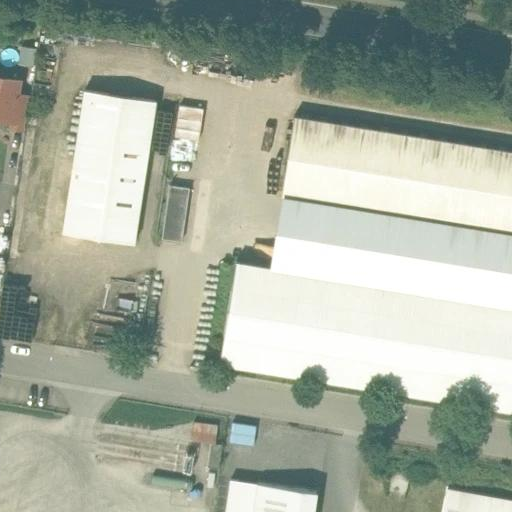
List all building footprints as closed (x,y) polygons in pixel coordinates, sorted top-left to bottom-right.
[(36,49),(22,45),(20,61),(33,65),(36,49)] [(18,80),(0,76),(0,118),(10,120),(11,120),(15,94),(18,80)] [(156,99),(85,89),(63,231),(135,242),(156,99)] [(29,97),(15,94),(11,120),(10,120),(9,126),(25,129),(29,97)] [(193,158),(203,106),(179,101),(169,153),(193,158)] [(511,150),(294,115),(282,195),(511,232),(511,150)] [(190,187),(170,184),(162,237),(182,240),(190,187)] [(511,232),(282,195),(270,266),(511,304),(511,232)] [(511,304),(270,266),(236,260),(220,360),(511,406),(511,304)] [(0,445),(4,454),(64,427),(60,418),(0,444),(0,445)] [(190,438),(215,440),(217,420),(191,418),(190,438)] [(251,442),(255,423),(231,419),(228,438),(251,442)] [(223,444),(211,442),(207,466),(219,468),(223,444)] [(314,511),(317,490),(258,482),(253,511),(314,511)] [(511,511),(511,499),(449,487),(445,511),(511,511)]
